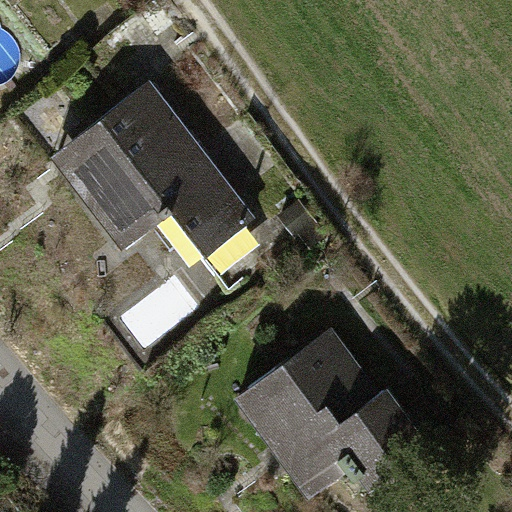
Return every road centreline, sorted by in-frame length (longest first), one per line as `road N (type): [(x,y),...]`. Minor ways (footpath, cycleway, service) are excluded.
road 1 (track): [(511,419),(400,299),(186,0)]
road 2 (residential): [(0,394),(118,511)]
